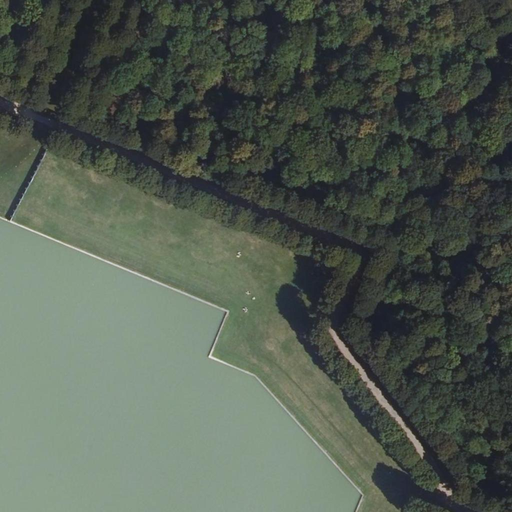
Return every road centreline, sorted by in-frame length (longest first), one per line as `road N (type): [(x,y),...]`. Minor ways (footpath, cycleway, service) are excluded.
road 1 (track): [(453,511),(426,501),(436,473),(323,326),(354,249),(0,101)]
road 2 (track): [(35,115),(82,0)]
